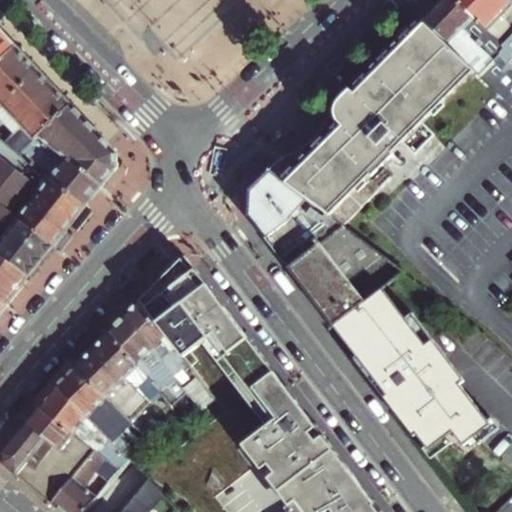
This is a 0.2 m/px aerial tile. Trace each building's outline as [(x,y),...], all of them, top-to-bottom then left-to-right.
[(423,20),(483,73),(502,53),(511,62),(511,35),(504,43),(459,0),(442,0),(437,6),(423,20)] [(511,0),(459,0),(504,43),(511,35),(511,0)] [(511,99),(483,73),(423,20),(406,37),(373,70),(354,89),(337,106),(334,115),(330,124),(325,132),(318,139),(311,146),(303,151),(293,155),(284,158),(271,171),(344,225),(394,176),(383,165),(404,144),(415,155),(435,136),(424,125),(477,73),(511,105),(511,99)] [(0,62),(17,46),(0,27),(0,62)] [(0,108),(4,105),(40,70),(17,46),(0,62),(0,108)] [(511,62),(502,53),(483,73),(511,99),(511,62)] [(40,70),(4,105),(21,123),(2,140),(20,154),(72,104),(40,70)] [(20,154),(35,166),(39,160),(44,165),(57,148),(104,185),(113,173),(118,166),(118,153),(72,104),(20,154)] [(86,206),(35,166),(20,154),(2,140),(0,138),(0,201),(56,245),(86,206)] [(39,160),(35,166),(86,206),(100,190),(104,185),(57,148),(44,165),(39,160)] [(250,216),(290,268),(309,254),(345,226),(344,225),(271,171),(251,191),(250,202),(250,216)] [(0,253),(30,277),(56,245),(0,201),(0,253)] [(290,268),(311,296),(361,258),(357,251),(367,243),(345,226),(309,254),(290,268)] [(311,296),(335,327),(368,302),(351,281),(382,254),(367,243),(357,251),(361,258),(311,296)] [(0,297),(9,305),(30,277),(0,253),(0,297)] [(281,382),(195,270),(172,270),(162,281),(150,292),(141,301),(186,360),(191,367),(199,361),(192,351),(204,342),(267,427),(243,445),(294,511),(326,511),(327,511),(326,511),(380,511),(362,489),(318,430),(281,382)] [(368,302),(335,327),(431,450),(454,432),(465,446),(490,427),(458,386),(406,318),(384,289),(368,302)] [(0,315),(9,305),(0,297),(0,315)] [(186,360),(174,344),(141,301),(126,317),(149,345),(172,372),(186,360)] [(406,318),(458,386),(465,381),(413,313),(406,318)] [(189,391),(183,384),(172,372),(149,345),(126,317),(111,331),(170,403),(173,407),(189,391)] [(170,403),(111,331),(87,355),(76,366),(83,373),(121,412),(135,427),(138,430),(152,417),(121,384),(127,378),(160,412),(170,403)] [(183,384),(195,373),(186,360),(172,372),(183,384)] [(124,436),(135,427),(121,412),(83,373),(76,366),(58,384),(57,385),(125,455),(134,447),(124,436)] [(195,373),(183,384),(189,391),(203,407),(214,397),(195,373)] [(125,455),(57,385),(55,387),(41,405),(97,451),(122,471),(131,461),(125,455)] [(51,503),(97,451),(41,405),(3,452),(5,464),(51,503)] [(97,451),(51,503),(62,511),(85,511),(98,497),(85,487),(102,467),(115,478),(122,471),(97,451)] [(151,481),(123,511),(147,511),(164,494),(151,481)]
